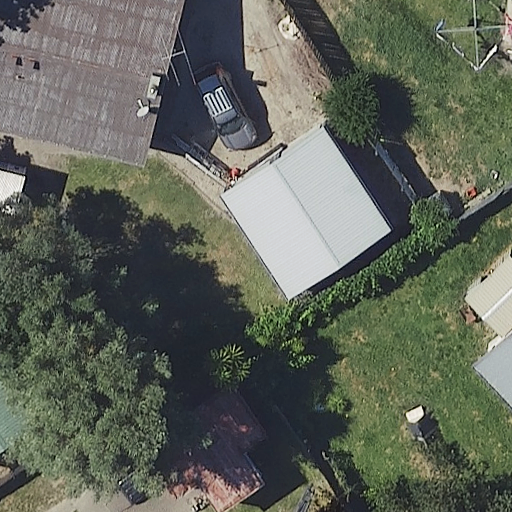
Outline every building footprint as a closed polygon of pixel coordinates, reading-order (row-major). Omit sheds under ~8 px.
[(167,0),(0,0),(0,103),(138,134),(167,0)] [(313,102),(207,166),(277,281),(383,217),(313,102)] [(511,292),(466,333),(511,384),(511,292)] [(0,334),(0,425),(42,399),(0,334)] [(214,500),(265,465),(242,431),(258,420),(217,361),(126,424),(166,482),(190,465),(214,500)]
